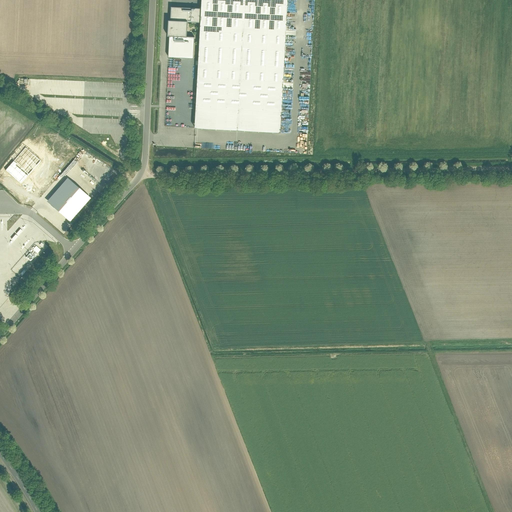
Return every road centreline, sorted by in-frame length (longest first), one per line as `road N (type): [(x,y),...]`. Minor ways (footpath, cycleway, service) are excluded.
road 1 (track): [(511,168),(140,175),(76,127)]
road 2 (residential): [(152,0),(142,170),(76,249)]
